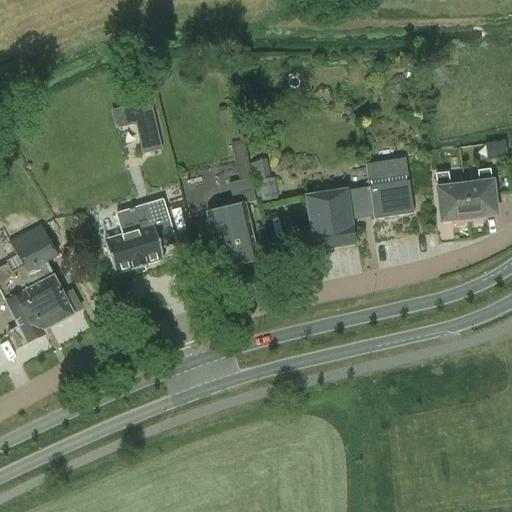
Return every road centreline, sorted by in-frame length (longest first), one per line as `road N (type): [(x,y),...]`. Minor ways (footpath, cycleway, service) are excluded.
road 1 (residential): [(176,322),(439,266),(511,234)]
road 2 (secondary): [(511,268),(447,297),(194,368)]
road 3 (secondary): [(204,392),(435,332),(511,302)]
road 4 (secondary): [(0,483),(204,392)]
road 5 (secondary): [(194,368),(0,451)]
road 6 (residential): [(0,413),(176,322)]
